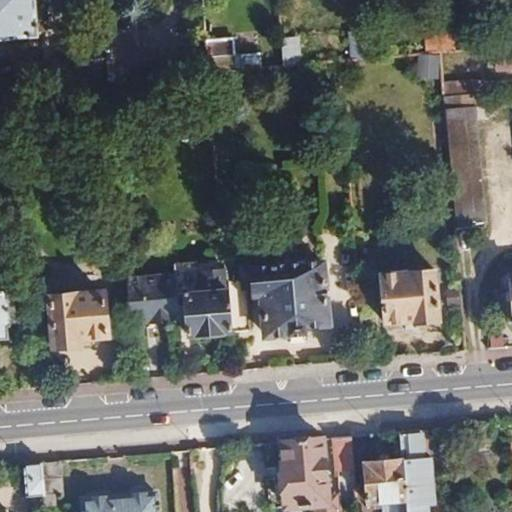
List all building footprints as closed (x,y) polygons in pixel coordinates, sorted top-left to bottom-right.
[(0,0),(0,37),(36,35),(32,0),(0,0)] [(131,31),(105,34),(107,58),(109,81),(135,78),(134,55),(137,54),(135,38),(131,38),(131,31)] [(368,33),(350,34),(352,60),(370,58),(368,33)] [(235,37),(207,39),(209,57),(236,54),(235,37)] [(296,38),(280,40),(282,65),(288,65),(299,64),(296,38)] [(490,58),(502,58),(503,64),(511,63),(511,45),(489,48),(490,58)] [(455,50),(442,52),(444,81),(478,78),(476,49),(455,50)] [(261,52),(242,54),(243,69),(251,68),(263,67),(261,52)] [(442,79),(441,54),(419,55),(420,80),(442,79)] [(107,58),(76,60),(77,83),(109,81),(107,58)] [(478,78),(444,81),(446,107),(476,104),(489,103),(486,78),(478,78)] [(476,104),(446,107),(456,229),(485,227),(476,104)] [(175,274),(140,278),(142,323),(179,320),(178,316),(186,315),(188,335),(233,331),(228,282),(227,260),(174,264),(175,274)] [(437,270),(380,274),(384,320),(413,318),(414,326),(441,324),(437,270)] [(255,296),(264,296),(267,336),(305,334),(304,325),(329,323),(325,275),(253,279),(255,296)] [(140,278),(126,279),(130,324),(142,323),(140,278)] [(239,281),(228,282),(233,331),(233,339),(251,337),(246,287),(240,287),(239,281)] [(460,283),(443,284),(445,308),(462,307),(460,283)] [(104,294),(51,298),(55,347),(80,345),(80,337),(108,335),(104,294)] [(399,434),(401,464),(404,504),(405,509),(427,506),(423,461),(427,460),(423,431),(399,434)] [(364,437),(348,438),(351,468),(366,467),(364,437)] [(348,438),(331,439),(333,474),(351,473),(351,468),(348,438)] [(320,440),(279,444),(285,511),(302,510),(301,511),(335,511),(335,507),(325,507),(320,440)] [(58,462),(42,463),(45,497),(45,499),(62,497),(58,462)] [(42,463),(24,464),(26,498),(45,497),(42,463)] [(401,464),(366,467),(369,507),(404,504),(401,464)] [(92,502),(84,503),(84,511),(157,511),(157,497),(148,497),(148,495),(143,491),(134,492),(131,495),(132,499),(108,500),(108,498),(92,499),(92,502)]
